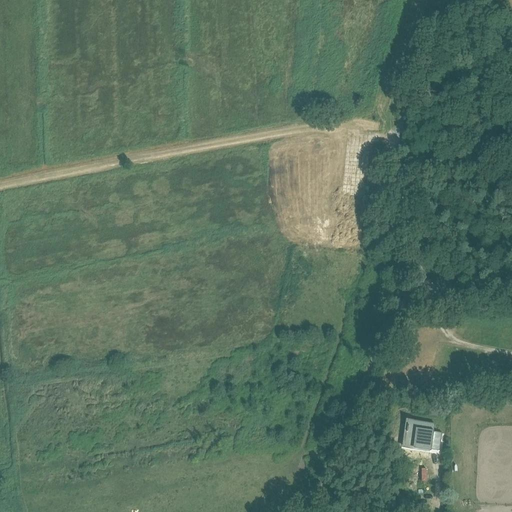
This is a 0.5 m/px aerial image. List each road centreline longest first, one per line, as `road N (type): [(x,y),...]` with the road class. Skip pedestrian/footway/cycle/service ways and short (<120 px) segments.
road 1 (track): [(0,187),(289,134),(387,130)]
road 2 (track): [(429,283),(379,343),(344,442),(304,511)]
road 3 (track): [(394,137),(411,252),(429,283)]
road 4 (track): [(459,0),(394,137)]
